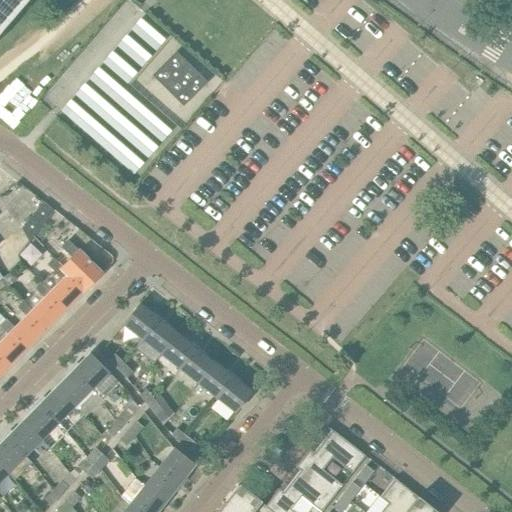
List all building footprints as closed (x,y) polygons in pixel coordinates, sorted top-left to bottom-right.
[(0,0),(0,32),(27,0),(0,0)] [(207,83),(175,51),(151,76),(183,107),(207,83)] [(54,211),(43,202),(22,229),(29,243),(50,215),(54,211)] [(62,267),(59,270),(83,293),(102,273),(79,250),(78,251),(68,240),(60,248),(71,258),(62,267)] [(47,265),(54,272),(42,284),(51,293),(48,295),(65,311),(83,293),(59,270),(62,267),(53,259),(47,265)] [(3,278),(2,278),(9,285),(16,277),(11,271),(3,278)] [(24,302),(32,311),(30,314),(46,330),(65,311),(48,295),(51,293),(42,284),(24,302)] [(26,318),(14,329),(12,332),(28,348),(31,345),(46,330),(30,314),(32,311),(24,302),(17,309),(26,318)] [(122,325),(141,340),(158,319),(139,304),(122,325)] [(160,355),(176,334),(158,319),(141,340),(135,349),(153,363),(160,355)] [(28,348),(12,332),(14,329),(5,321),(0,326),(0,357),(9,367),(28,348)] [(178,369),(195,348),(176,334),(160,355),(178,369)] [(197,384),(214,363),(195,348),(178,369),(197,384)] [(89,354),(73,371),(92,389),(108,373),(89,354)] [(117,370),(122,364),(123,363),(114,354),(108,361),(117,370)] [(0,376),(9,367),(0,357),(0,376)] [(123,363),(122,364),(117,370),(126,379),(132,372),(123,363)] [(216,398),(232,377),(214,363),(197,384),(216,398)] [(75,406),(86,417),(102,400),(92,389),(73,371),(56,387),(75,406)] [(251,392),(232,377),(216,398),(225,406),(235,413),(251,392)] [(58,423),(75,406),(56,387),(39,404),(58,423)] [(148,407),(154,400),(144,387),(137,392),(148,407)] [(162,410),(154,400),(148,407),(163,425),(167,422),(174,414),(167,405),(162,410)] [(42,440),(58,423),(39,404),(23,421),(42,440)] [(115,418),(122,424),(131,415),(123,408),(115,418)] [(101,435),(108,441),(122,424),(115,418),(101,435)] [(6,438),(25,457),(42,440),(23,421),(6,438)] [(143,427),(136,421),(127,430),(135,437),(143,427)] [(296,467),(334,496),(342,485),(322,470),(332,458),(351,473),(365,456),(327,426),(326,428),(331,431),(314,452),(310,449),(296,467)] [(181,443),(186,436),(176,428),(170,435),(181,443)] [(119,440),(126,446),(135,437),(127,430),(119,440)] [(196,444),(186,436),(181,443),(190,451),(196,444)] [(6,438),(0,444),(0,465),(9,474),(14,479),(30,463),(24,458),(25,457),(6,438)] [(86,457),(93,463),(101,453),(94,447),(86,457)] [(159,467),(179,484),(194,465),(174,448),(159,467)] [(93,463),(100,469),(108,460),(101,453),(93,463)] [(78,466),(85,472),(93,463),(86,457),(78,466)] [(85,472),(92,479),(100,469),(93,463),(85,472)] [(0,482),(9,474),(0,465),(0,482)] [(373,471),(366,465),(356,478),(364,484),(373,471)] [(159,467),(144,486),(165,502),(179,484),(159,467)] [(319,511),(320,511),(334,496),(296,467),(300,471),(283,492),(279,489),(265,506),(272,511),(294,511),(292,509),(301,497),(319,511)] [(385,501),(399,511),(436,511),(393,478),(393,479),(393,480),(381,496),(380,496),(379,496),(385,500),(385,501)] [(91,484),(87,479),(81,484),(90,495),(99,487),(94,482),(91,484)] [(68,487),(60,480),(52,490),(59,496),(68,487)] [(352,482),(342,495),(350,501),(360,488),(352,482)] [(272,511),(265,506),(261,503),(261,502),(239,485),(225,503),(236,511),(272,511)] [(156,511),(165,502),(144,486),(129,504),(139,511),(156,511)] [(44,499),(51,506),(59,496),(52,490),(44,499)] [(65,501),(72,507),(80,498),(73,492),(65,501)] [(341,511),(350,501),(342,495),(332,507),(337,511),(341,511)] [(57,511),(58,511),(67,511),(72,507),(65,501),(57,511)] [(399,511),(385,501),(388,503),(380,511),(399,511)] [(236,511),(225,503),(217,511),(236,511)]
